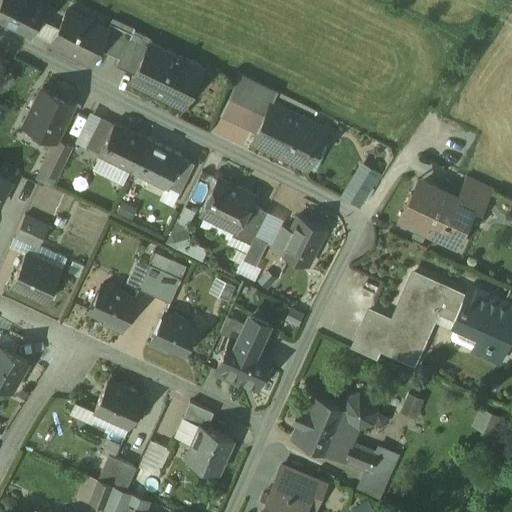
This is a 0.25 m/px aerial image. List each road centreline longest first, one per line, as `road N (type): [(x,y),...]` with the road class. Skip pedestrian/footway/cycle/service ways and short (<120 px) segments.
road 1 (residential): [(0,34),(351,206),(356,227),(267,423)]
road 2 (residential): [(78,338),(267,423)]
road 3 (residential): [(0,463),(32,400),(78,338)]
road 4 (track): [(433,112),(502,0)]
